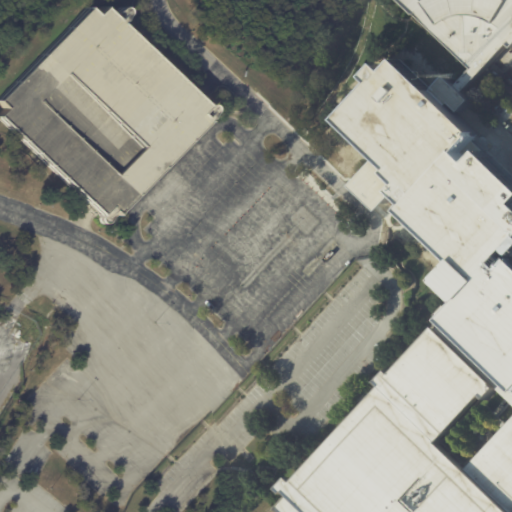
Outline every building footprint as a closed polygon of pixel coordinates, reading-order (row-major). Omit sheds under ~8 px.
[(511,0),(420,0),(409,9),(474,77),(463,88),(475,100),(511,63),(511,0)] [(106,17),(189,98),(207,115),(200,123),(210,132),(120,224),(115,221),(109,228),(106,229),(103,227),(105,223),(0,122),(0,121),(7,115),(0,108),(0,104),(89,15),(99,25),(106,17)] [(414,69),(445,100),(460,86),(463,88),(475,100),(485,111),(474,122),(464,113),(461,116),(491,144),(474,162),(511,197),(511,399),(445,335),(452,327),(448,322),(459,312),(464,317),(489,290),(413,218),(418,211),(413,206),(418,200),(411,192),(393,210),(374,191),(392,172),(399,179),(404,174),(355,128),(389,93),(383,88),(396,75),(402,80),(414,69)] [(511,109),(511,115),(506,122),(500,116),(509,107),(511,109)] [(456,309),(451,305),(436,322),(440,326),(456,309)] [(275,511),(274,511),(297,486),(303,493),(391,395),(387,390),(397,378),(402,382),(445,335),(511,399),(511,407),(460,461),(474,474),(511,433),(511,511),(275,511)]
